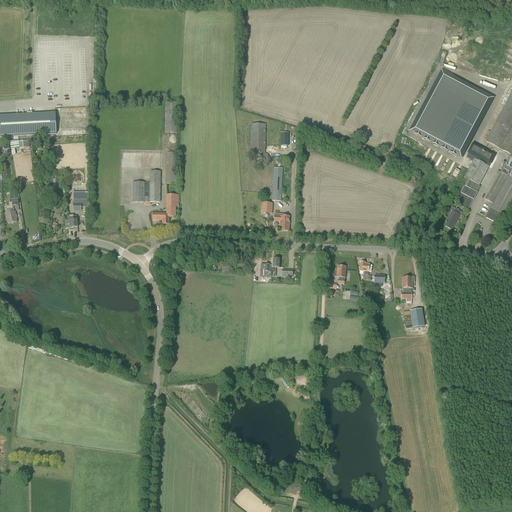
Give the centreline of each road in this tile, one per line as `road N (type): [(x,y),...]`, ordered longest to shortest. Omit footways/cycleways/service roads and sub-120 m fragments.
road 1 (tertiary): [(138,263),(178,241),(499,255)]
road 2 (tertiary): [(149,511),(160,317),(138,263)]
road 3 (tertiary): [(0,257),(85,241),(138,263)]
road 4 (track): [(300,384),(318,362),(326,247)]
